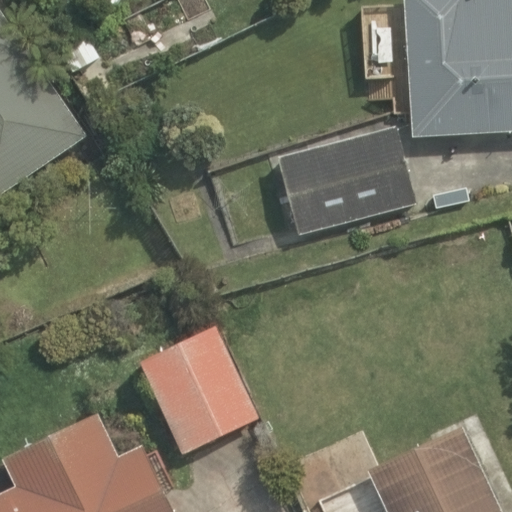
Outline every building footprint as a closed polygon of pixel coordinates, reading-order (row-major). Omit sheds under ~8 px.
[(0,0),(0,207),(94,144),(53,83),(35,95),(0,43),(0,42),(20,29),(0,0)] [(511,127),(511,0),(405,0),(405,3),(358,4),(360,81),(410,80),(411,130),(511,127)] [(396,126),(277,150),(294,231),(413,207),(396,126)] [(218,318),(138,355),(181,450),(262,413),(218,318)] [(0,511),(173,511),(139,434),(122,441),(103,397),(7,439),(23,477),(0,487),(0,511)] [(511,511),(471,414),(362,460),(383,511),(511,511)]
